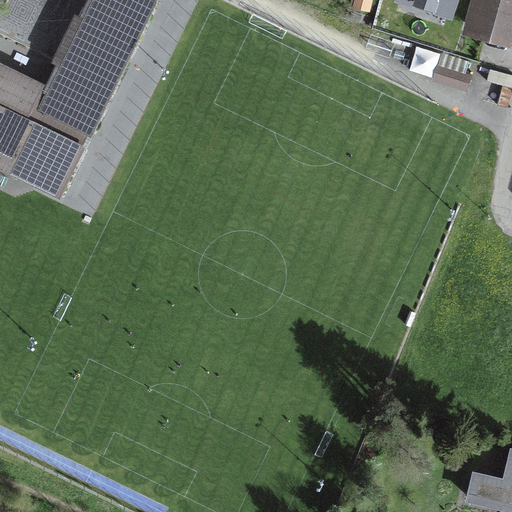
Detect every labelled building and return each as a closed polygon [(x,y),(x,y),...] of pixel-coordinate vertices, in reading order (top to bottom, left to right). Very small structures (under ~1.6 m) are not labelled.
[(87,131),(88,132),(153,0),(90,0),(82,17),(77,15),(54,62),(59,64),(47,88),(0,65),(0,154),(2,156),(0,160),(0,164),(59,193),(82,146),(80,145),(87,131)] [(452,0),(415,0),(449,11),(452,0)] [(511,29),(511,0),(479,0),(472,29),(509,40),(511,29)] [(456,71),(452,85),(466,89),(470,75),(456,71)] [(511,450),(505,479),(474,472),(468,497),(511,507),(511,450)]
